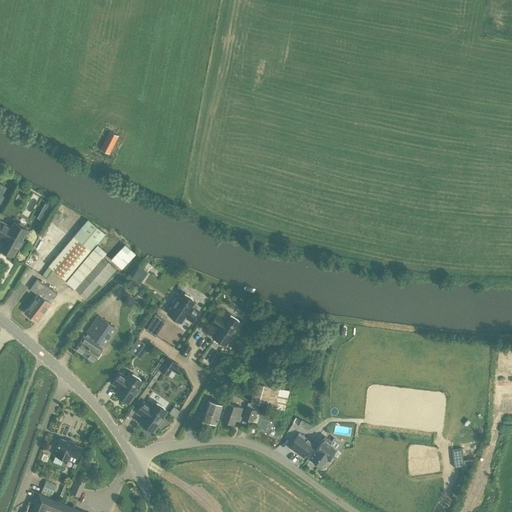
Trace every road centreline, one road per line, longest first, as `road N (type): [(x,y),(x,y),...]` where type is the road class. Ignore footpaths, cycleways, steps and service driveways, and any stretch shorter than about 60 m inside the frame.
road 1 (unclassified): [(354,511),(262,449),(168,444),(134,461)]
road 2 (tertiary): [(43,355),(85,394),(134,461)]
